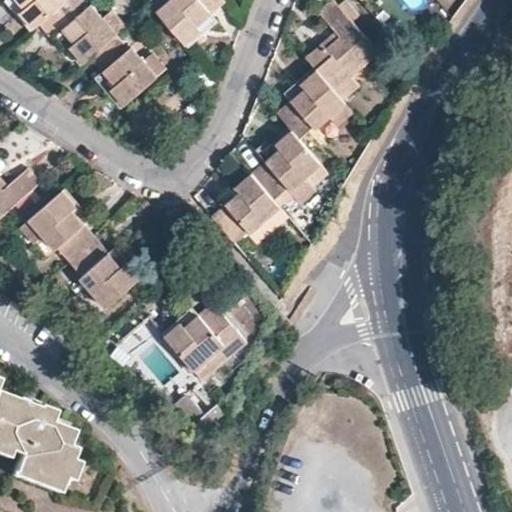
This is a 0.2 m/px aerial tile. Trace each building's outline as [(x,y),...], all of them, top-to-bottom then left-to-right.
[(17,0),(25,9),(20,13),(32,30),(53,13),(66,2),(65,0),(17,0)] [(90,7),(83,0),(68,0),(66,2),(53,13),(76,42),(72,46),(85,62),(91,56),(119,32),(105,16),(94,4),(90,7)] [(165,0),(155,0),(144,10),(145,11),(153,20),(170,5),(165,0)] [(221,13),(210,0),(176,0),(170,5),(153,20),(180,53),(197,40),(193,36),(221,13)] [(115,8),(105,16),(119,32),(128,25),(115,8)] [(332,100),(347,85),(375,60),(350,31),(357,25),(342,10),(335,16),(329,9),(314,22),(332,41),(336,45),(322,59),(317,53),(301,67),(316,82),(332,100)] [(143,61),(119,32),(91,56),(115,85),(111,88),(125,105),(157,77),(143,61)] [(336,45),(332,41),(317,53),(322,59),(336,45)] [(152,53),(143,61),(157,77),(165,69),(152,53)] [(314,141),(330,128),(345,114),(340,109),(332,100),(316,82),(300,96),(303,100),(274,126),(288,141),(298,152),(312,139),(314,141)] [(332,100),(340,109),(356,96),(347,85),(332,100)] [(338,138),(353,123),(345,114),(330,128),(338,138)] [(286,201),(301,188),(318,174),(298,152),(288,141),(273,156),(276,160),(249,185),(272,209),(284,199),(286,201)] [(0,211),(36,184),(25,170),(5,185),(0,189),(0,211)] [(309,197),(326,183),(318,174),(301,188),(309,197)] [(272,209),(249,185),(234,198),(240,204),(212,227),(235,253),(246,243),(248,244),(264,231),(279,218),(272,209)] [(56,247),(66,259),(92,238),(70,208),(74,205),(61,189),(27,216),(39,233),(52,250),(56,247)] [(27,216),(17,223),(30,240),(39,233),(27,216)] [(279,218),(264,231),(271,240),(287,226),(279,218)] [(264,231),(248,244),(255,253),(271,240),(264,231)] [(92,238),(66,259),(77,274),(75,276),(87,291),(100,307),(133,281),(121,265),(116,268),(92,238)] [(100,307),(87,291),(78,298),(91,315),(100,307)] [(246,338),(216,300),(188,322),(184,317),(169,329),(203,372),(246,338)] [(213,423),(222,407),(215,399),(203,407),(187,386),(175,396),(213,423)] [(59,473),(67,455),(71,444),(65,440),(70,425),(47,416),(51,407),(0,387),(0,442),(6,445),(15,448),(7,469),(55,486),(59,473)] [(75,459),(67,455),(59,473),(68,476),(75,459)]
